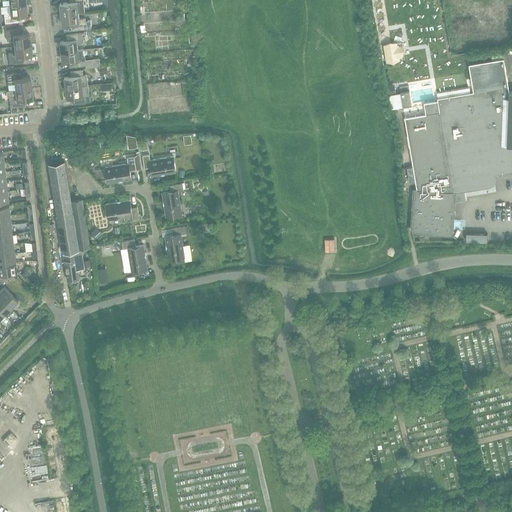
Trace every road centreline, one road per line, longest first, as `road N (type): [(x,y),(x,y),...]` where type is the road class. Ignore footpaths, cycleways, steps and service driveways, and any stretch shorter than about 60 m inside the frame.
road 1 (residential): [(163,288),(236,274),(348,284),(511,259)]
road 2 (residential): [(102,511),(71,320),(163,288)]
road 3 (residential): [(163,288),(144,188),(108,191),(73,165)]
road 4 (residential): [(28,130),(43,128),(52,111),(39,0)]
